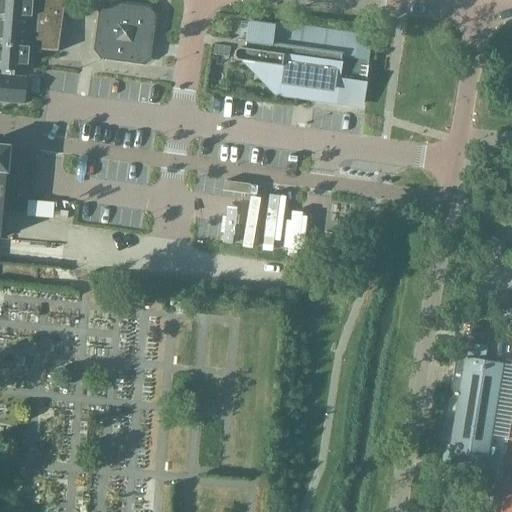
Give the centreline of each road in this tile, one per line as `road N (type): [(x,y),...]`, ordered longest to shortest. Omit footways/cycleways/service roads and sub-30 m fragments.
road 1 (residential): [(445,199),(395,511)]
road 2 (residential): [(445,199),(477,9)]
